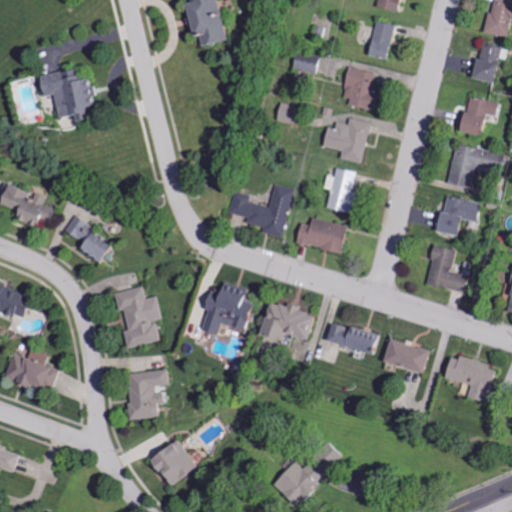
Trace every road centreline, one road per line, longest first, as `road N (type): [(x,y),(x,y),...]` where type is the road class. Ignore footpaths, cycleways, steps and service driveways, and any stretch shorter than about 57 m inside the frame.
road 1 (residential): [(511,339),(206,242)]
road 2 (residential): [(447,0),(377,297)]
road 3 (residential): [(0,247),(52,273),(76,298),(92,348),(104,459)]
road 4 (residential): [(206,242),(176,193),(127,0)]
road 5 (residential): [(144,511),(91,447),(0,412)]
